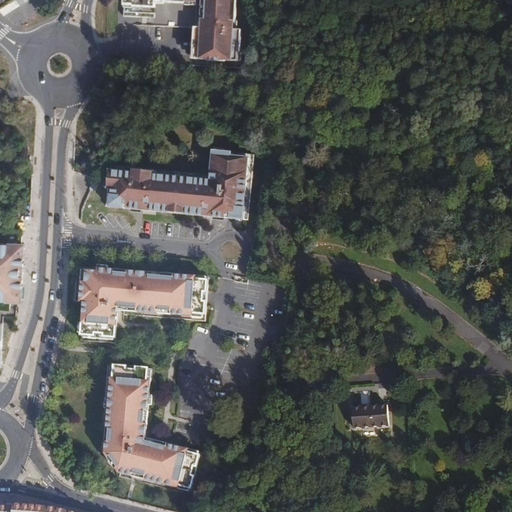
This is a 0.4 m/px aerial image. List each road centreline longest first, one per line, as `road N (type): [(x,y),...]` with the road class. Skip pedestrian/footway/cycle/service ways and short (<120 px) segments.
road 1 (tertiary): [(23,444),(53,287),(62,134),(81,83)]
road 2 (tertiary): [(43,87),(40,292),(0,401)]
